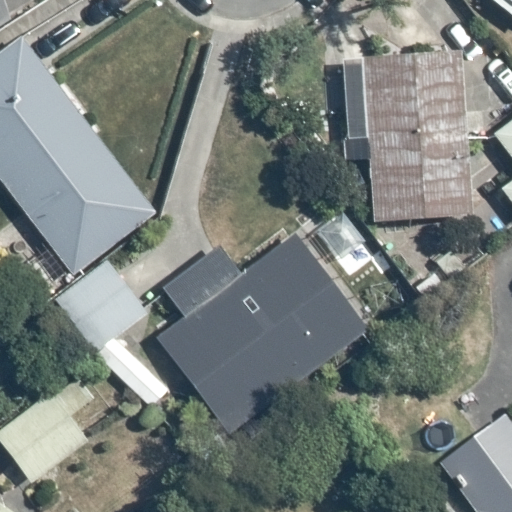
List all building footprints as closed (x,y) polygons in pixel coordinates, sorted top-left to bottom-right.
[(0,0),(0,25),(9,20),(3,0),(0,0)] [(511,0),(501,0),(511,8),(511,0)] [(153,215),(18,37),(0,50),(0,182),(71,277),(153,215)] [(358,58),(371,224),(471,217),(458,50),(358,58)] [(511,178),(498,190),(511,208),(511,118),(491,134),(511,161),(511,178)] [(294,235),(155,340),(226,435),(366,331),(294,235)] [(106,259),(60,294),(145,404),(159,393),(115,335),(145,312),(106,259)] [(92,397),(74,372),(0,427),(0,442),(29,481),(84,440),(66,416),(92,397)] [(511,511),(511,434),(502,421),(442,466),(476,511),(511,511)]
